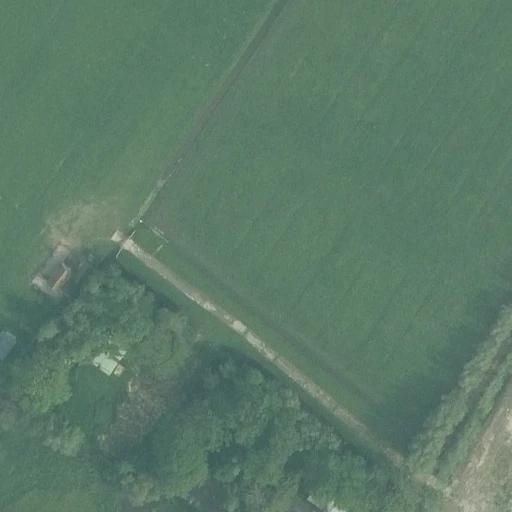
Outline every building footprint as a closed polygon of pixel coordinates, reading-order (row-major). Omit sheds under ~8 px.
[(48,279),(60,288),(74,269),(62,260),(48,279)] [(142,334),(120,318),(92,355),(114,371),(142,334)] [(5,327),(0,332),(0,353),(4,357),(19,338),(5,327)] [(193,457),(170,484),(177,490),(204,511),(237,511),(228,505),(237,494),(193,457)] [(327,511),(290,485),(270,511),(327,511)]
